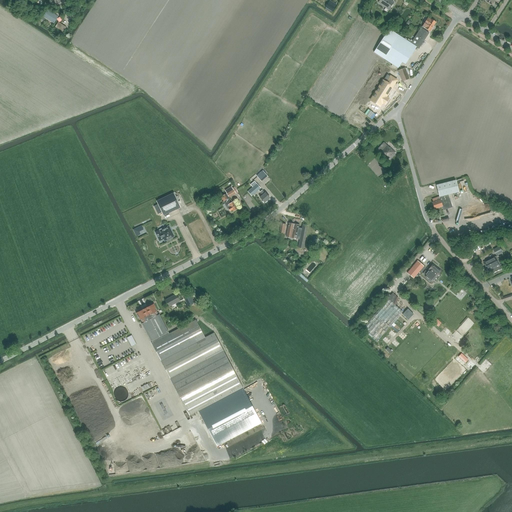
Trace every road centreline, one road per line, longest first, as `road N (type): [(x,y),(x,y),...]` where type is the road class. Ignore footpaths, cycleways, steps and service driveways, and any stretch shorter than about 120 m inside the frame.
road 1 (unclassified): [(0,361),(257,228),(354,144)]
road 2 (residential): [(511,321),(431,226),(396,111)]
